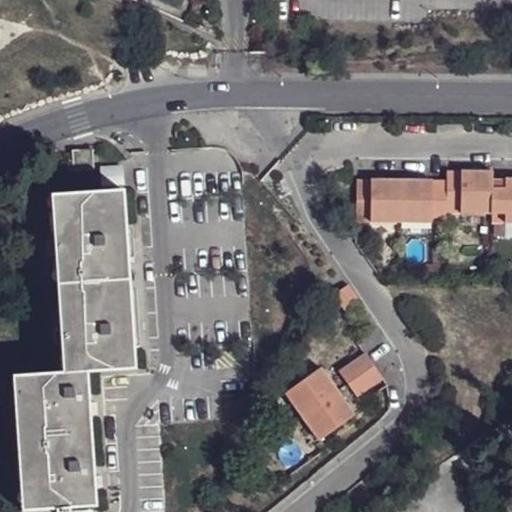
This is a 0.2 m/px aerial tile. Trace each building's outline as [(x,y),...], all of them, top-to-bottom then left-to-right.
[(103,163),(102,142),(87,144),(88,164),(103,163)] [(495,173),(449,172),(449,181),(449,205),(463,205),(462,214),(495,214),(496,182),(495,173)] [(404,180),(359,180),(358,212),(373,212),(373,222),(403,222),(404,180)] [(449,205),(449,181),(404,180),(403,222),(434,223),(435,213),(449,213),(449,205)] [(511,182),(496,182),(495,214),(508,214),(509,223),(511,223),(511,182)] [(21,511),(74,511),(74,507),(94,506),(98,504),(91,372),(140,368),(126,190),(54,195),(64,372),(16,376),(26,509),(21,510),(21,511)] [(463,205),(449,205),(449,213),(462,214),(463,205)] [(373,212),(358,212),(359,221),(373,222),(373,212)] [(435,213),(434,223),(449,223),(449,213),(435,213)] [(361,301),(349,284),(335,295),(347,311),(361,301)] [(376,366),(367,353),(341,372),(350,384),(376,366)] [(359,397),(385,378),(376,366),(350,384),(359,397)] [(304,416),(340,391),(323,367),(287,392),(304,416)] [(321,439),(357,415),(340,391),(304,416),(321,439)]
